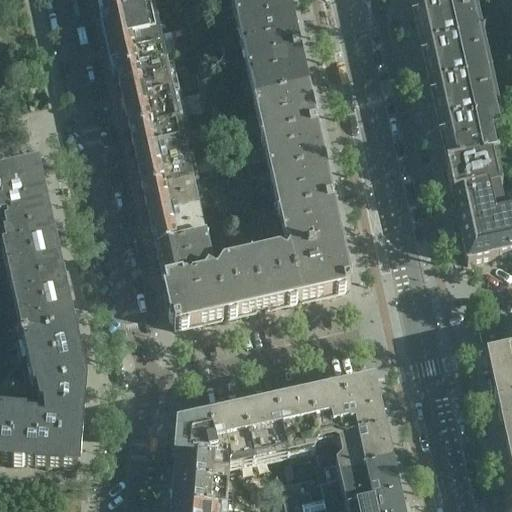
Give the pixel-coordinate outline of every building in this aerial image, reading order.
[(150,11),(147,0),(99,0),(104,21),(149,11),(150,11)] [(349,295),(283,0),(234,0),(289,253),(293,255),(288,263),(289,265),(298,306),(349,295)] [(477,42),(467,0),(407,0),(420,54),(477,42)] [(155,39),(149,11),(104,21),(110,49),(155,39)] [(198,29),(196,18),(187,20),(190,31),(198,29)] [(201,41),(198,29),(190,31),(192,43),(201,41)] [(161,69),(155,39),(110,49),(117,79),(161,69)] [(494,118),(477,42),(420,54),(437,130),(494,118)] [(171,66),(161,69),(117,79),(123,109),(168,98),(178,96),(171,66)] [(211,88),(209,80),(209,76),(199,78),(202,90),(211,88)] [(214,100),(211,88),(202,90),(205,102),(214,100)] [(174,127),(168,98),(123,109),(130,138),(174,127)] [(494,160),(490,141),(499,139),(494,118),(437,130),(446,171),(494,160)] [(181,157),(174,127),(130,138),(136,167),(181,157)] [(224,146),(222,135),(213,137),(215,148),(224,146)] [(227,159),(224,146),(215,148),(218,161),(227,159)] [(187,186),(181,157),(136,167),(143,196),(187,186)] [(511,218),(503,221),(496,194),(497,193),(501,192),(494,160),(446,171),(445,171),(467,269),(511,258),(511,218)] [(42,203),(35,175),(3,182),(0,218),(0,221),(6,220),(7,211),(42,203)] [(194,215),(187,186),(143,196),(149,225),(194,215)] [(238,205),(235,194),(226,196),(229,207),(238,205)] [(50,227),(48,219),(45,218),(42,203),(7,211),(6,220),(5,224),(9,240),(9,241),(48,232),(48,230),(50,227)] [(241,218),(238,205),(229,207),(232,220),(241,218)] [(200,244),(194,215),(149,225),(156,254),(200,244)] [(257,243),(255,231),(244,234),(247,245),(257,243)] [(54,257),(51,246),(54,243),(52,235),(49,234),(48,232),(9,241),(9,240),(6,241),(9,253),(5,254),(8,268),(54,257)] [(247,245),(244,234),(232,237),(235,248),(247,245)] [(235,248),(232,237),(220,239),(223,250),(235,248)] [(209,275),(201,244),(200,244),(156,254),(164,292),(205,282),(208,279),(209,276),(209,275)] [(61,278),(60,270),(56,268),(54,257),(8,268),(13,293),(59,283),(59,281),(61,278)] [(298,306),(289,265),(288,263),(284,261),(252,268),(262,314),(298,306)] [(262,314),(252,268),(219,276),(214,283),(223,323),(262,314)] [(223,323),(214,283),(208,279),(205,282),(164,292),(170,319),(168,322),(169,328),(173,330),(174,334),(223,323)] [(65,308),(63,297),(65,294),(63,286),(60,285),(59,283),(13,293),(19,318),(65,308)] [(73,329),(71,321),(68,319),(65,308),(19,318),(24,342),(20,343),(20,345),(71,333),(70,332),(73,329)] [(503,342),(498,320),(478,324),(483,346),(503,342)] [(76,359),(74,348),(77,345),(75,337),(71,335),(71,333),(20,345),(20,347),(25,345),(30,369),(76,359)] [(84,380),(82,371),(79,370),(76,359),(30,369),(36,395),(39,394),(38,394),(82,384),(82,382),(84,380)] [(511,360),(503,363),(501,361),(493,362),(492,365),(488,366),(495,399),(493,401),(495,408),(498,410),(499,412),(511,409),(511,360)] [(81,414),(83,388),(82,384),(38,394),(39,394),(42,411),(46,411),(81,414)] [(389,472),(385,453),(387,452),(386,444),(383,443),(381,435),(383,433),(382,426),(379,425),(373,396),(372,391),(367,392),(368,392),(345,397),(345,398),(342,399),(352,444),(340,447),(313,474),(317,489),(319,488),(389,472)] [(352,444),(342,399),(323,403),(321,400),(313,402),(313,405),(309,406),(319,447),(332,444),(340,447),(352,444)] [(319,447),(309,406),(305,407),(303,404),(296,406),(295,409),(275,413),(286,460),(315,454),(319,447)] [(511,444),(511,409),(499,412),(500,418),(498,420),(499,427),(502,429),(506,446),(511,444)] [(79,430),(81,414),(46,411),(45,427),(45,430),(44,442),(78,445),(78,443),(82,441),(82,433),(79,430)] [(286,460),(275,413),(256,418),(254,415),(247,417),(246,420),(242,421),(253,468),(286,460)] [(0,467),(9,468),(13,421),(0,419),(0,467)] [(253,468),(242,421),(239,422),(237,419),(229,421),(229,424),(210,428),(218,466),(228,467),(228,473),(253,468)] [(34,470),(38,429),(39,426),(25,425),(25,422),(13,421),(9,468),(11,468),(13,471),(21,472),(23,469),(34,470)] [(218,466),(210,428),(179,435),(176,463),(177,463),(218,466)] [(80,457),(81,449),(78,447),(78,445),(44,442),(45,430),(38,429),(34,470),(76,473),(77,459),(80,457)] [(223,490),(224,474),(228,473),(228,467),(218,466),(177,463),(176,477),(174,478),(173,486),(175,488),(175,486),(223,490)] [(396,503),(389,472),(319,488),(324,511),(359,511),(396,504),(396,503)] [(313,494),(310,484),(297,487),(299,497),(313,494)] [(220,511),(223,490),(175,486),(175,488),(174,502),(172,503),(171,511),(172,511),(173,511),(184,511),(220,511)] [(299,497),(297,487),(282,490),(284,500),(292,498),(299,497)] [(284,500),(282,490),(269,493),(272,503),(281,501),(284,500)] [(272,503),(269,493),(255,496),(257,506),(270,503),(272,503)] [(295,511),(292,498),(284,500),(281,501),(283,511),(295,511)] [(283,511),(281,501),(272,503),(270,503),(272,511),(283,511)]
